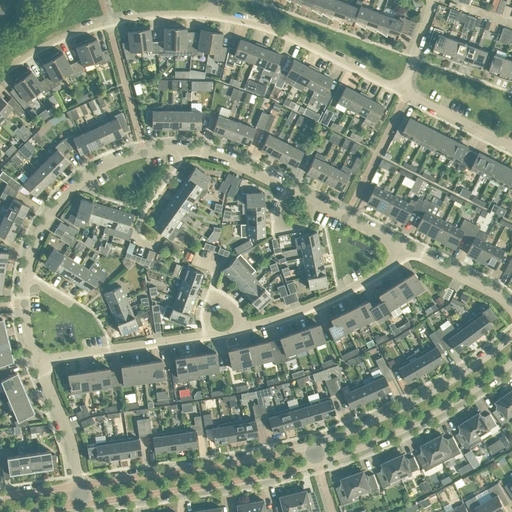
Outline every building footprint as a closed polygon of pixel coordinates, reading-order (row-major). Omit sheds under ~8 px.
[(311,11),(312,9),(312,8),(314,0),(302,0),(301,5),(311,11)] [(322,15),(323,12),(326,0),(314,0),(312,8),(312,9),(322,15)] [(333,19),(334,16),(333,16),(339,1),(337,0),(326,0),(323,12),(333,19)] [(350,4),(344,20),(354,26),(356,22),(360,8),(361,6),(362,2),(358,0),(355,6),(350,4)] [(500,0),(496,12),(502,14),(507,1),(504,0),(500,0)] [(344,22),(344,20),(350,4),(339,1),(333,16),(334,16),(344,22)] [(360,8),(356,22),(366,28),(367,26),(366,25),(372,10),(361,6),(360,8)] [(377,32),(378,29),(377,29),(383,14),(372,10),(366,25),(367,26),(377,32)] [(458,11),(457,15),(455,19),(461,22),(464,13),(458,11)] [(387,35),(388,33),(393,17),(383,14),(377,29),(378,29),(387,35)] [(464,26),(473,29),(477,18),(468,15),(465,22),(464,26)] [(393,17),(388,33),(398,39),(401,32),(412,36),(417,22),(400,16),(399,19),(393,17)] [(174,53),(175,25),(167,25),(167,28),(163,28),(163,41),(157,42),(158,54),(163,53),(174,53)] [(175,25),(174,53),(185,54),(191,54),(192,42),(186,42),(186,28),(182,28),(183,25),(175,25)] [(153,54),(158,54),(157,42),(151,42),(149,28),(146,29),(145,26),(138,27),(141,50),(147,50),(147,54),(153,54)] [(135,51),(141,50),(138,27),(130,28),(130,31),(127,31),(129,45),(122,46),(126,59),(136,58),(135,51)] [(192,42),(191,54),(196,55),(201,55),(202,50),(208,51),(212,29),(204,27),(203,29),(200,29),(198,43),(192,42)] [(499,41),(510,44),(511,37),(511,30),(504,27),(499,41)] [(432,51),(442,55),(449,37),(442,35),(443,31),(435,28),(429,43),(435,45),(432,51)] [(212,29),(208,51),(214,52),(213,59),(223,61),(226,47),(220,46),(222,33),(219,32),(219,30),(212,29)] [(442,55),(452,58),(458,41),(449,37),(442,55)] [(92,38),(85,40),(93,62),(99,60),(100,64),(111,61),(106,49),(101,51),(96,39),(93,40),(92,38)] [(243,59),(250,43),(239,39),(235,49),(229,47),(224,65),(232,68),(234,62),(235,64),(238,65),(241,65),(243,59)] [(80,59),(74,62),(80,73),(85,71),(83,66),(93,62),(85,40),(77,43),(78,45),(75,47),(80,59)] [(452,58),(462,62),(468,44),(458,41),(452,58)] [(243,59),(253,63),(260,44),(255,42),(254,45),(250,43),(243,59)] [(253,63),(263,67),(270,50),(265,48),(266,46),(260,44),(253,63)] [(462,62),(471,65),(478,48),(468,44),(462,62)] [(478,48),(471,65),(481,69),(488,51),(478,48)] [(274,71),(280,54),(270,50),(263,67),(261,73),(271,77),(273,71),(274,71)] [(58,52),(51,56),(63,76),(68,73),(70,78),(75,75),(80,73),(74,62),(69,65),(62,53),(59,54),(58,52)] [(489,72),(499,75),(505,58),(495,54),(489,72)] [(49,75),(44,79),(51,89),(55,86),(60,83),(57,79),(63,76),(51,56),(45,60),(46,62),(43,63),(49,75)] [(499,75),(508,79),(511,68),(511,60),(505,58),(499,75)] [(294,80),(295,80),(303,64),(293,59),(287,71),(281,69),(276,81),(280,83),(281,81),(291,86),(294,80)] [(295,80),(305,85),(314,67),(309,65),(308,67),(303,64),(295,80)] [(305,85),(314,90),(322,74),(318,72),(319,70),(314,67),(305,85)] [(27,71),(20,76),(34,94),(43,88),(46,92),(51,89),(44,79),(39,82),(31,71),(28,73),(27,71)] [(314,90),(311,96),(316,99),(315,100),(325,105),(331,94),(326,91),(332,79),(322,74),(314,90)] [(34,94),(20,76),(14,80),(16,82),(13,84),(21,95),(16,99),(24,108),(32,102),(29,98),(34,94)] [(211,81),(191,81),(191,91),(211,91),(211,81)] [(139,83),(133,85),(136,95),(142,93),(139,83)] [(336,102),(346,107),(354,91),(344,86),(336,102)] [(346,107),(356,112),(365,94),(360,91),(359,93),(354,91),(346,107)] [(356,112),(365,117),(373,101),(369,99),(370,96),(365,94),(356,112)] [(0,96),(0,111),(4,116),(11,109),(19,116),(23,111),(14,100),(9,105),(0,96)] [(373,101),(365,117),(375,122),(371,128),(377,131),(382,121),(377,118),(383,106),(373,101)] [(271,109),(278,112),(281,106),(274,103),(271,109)] [(153,110),(145,110),(145,122),(151,122),(151,128),(161,128),(161,110),(161,105),(153,107),(153,110)] [(32,108),(27,112),(31,117),(36,114),(32,108)] [(161,128),(171,128),(171,111),(161,110),(161,128)] [(171,128),(180,128),(181,111),(171,111),(171,128)] [(180,128),(190,129),(190,111),(181,111),(180,128)] [(190,111),(190,129),(200,129),(200,111),(190,111)] [(255,126),(262,129),(268,114),(261,111),(255,126)] [(114,119),(107,122),(115,138),(124,134),(123,132),(126,130),(127,130),(129,129),(121,112),(113,116),(114,119)] [(268,114),(262,129),(268,132),(274,117),(268,114)] [(212,132),(221,135),(227,118),(218,115),(212,132)] [(322,117),(319,122),(326,126),(328,121),(322,117)] [(402,135),(411,139),(420,122),(410,117),(409,119),(404,117),(398,127),(398,128),(393,138),(399,141),(402,135)] [(221,135),(230,138),(236,122),(227,118),(221,135)] [(97,121),(88,126),(90,130),(97,146),(106,142),(99,126),(97,121)] [(99,126),(106,142),(115,138),(107,122),(99,126)] [(230,138),(239,141),(245,125),(236,122),(230,138)] [(411,139),(421,144),(430,127),(420,122),(411,139)] [(245,125),(239,141),(249,145),(255,128),(245,125)] [(421,144),(431,149),(439,132),(430,127),(421,144)] [(27,129),(23,133),(28,137),(31,133),(27,129)] [(90,130),(81,134),(89,150),(97,146),(90,130)] [(431,149),(440,154),(449,137),(439,132),(431,149)] [(28,137),(23,133),(19,137),(24,141),(28,137)] [(40,139),(34,133),(31,137),(36,142),(40,139)] [(71,135),(62,140),(69,150),(76,147),(80,154),(89,150),(81,134),(73,138),(71,135)] [(260,150),(269,154),(277,138),(268,134),(260,150)] [(440,154),(450,159),(459,142),(449,137),(440,154)] [(269,154),(277,158),(285,143),(277,138),(269,154)] [(24,144),(30,149),(33,146),(28,140),(24,144)] [(56,149),(50,156),(62,168),(69,161),(64,156),(69,150),(62,140),(54,147),(56,149)] [(463,171),(466,166),(473,152),(468,149),(469,147),(459,142),(450,159),(459,163),(457,168),(463,171)] [(277,158),(286,163),(294,147),(285,143),(277,158)] [(12,144),(8,148),(12,152),(16,148),(12,144)] [(17,150),(23,156),(26,152),(21,147),(17,150)] [(294,147),(286,163),(295,167),(303,151),(294,147)] [(12,152),(8,148),(4,152),(8,156),(12,152)] [(315,177),(323,161),(325,157),(316,152),(306,173),(315,177)] [(470,169),(480,174),(489,157),(479,152),(478,154),(473,152),(466,166),(471,168),(470,169)] [(10,157),(16,163),(19,159),(14,154),(10,157)] [(50,156),(43,163),(56,175),(62,168),(50,156)] [(349,171),(350,172),(355,174),(362,160),(356,157),(350,169),(349,171)] [(480,174),(490,179),(499,162),(489,157),(480,174)] [(380,163),(379,165),(386,169),(389,163),(389,162),(382,159),(380,163)] [(315,177),(323,181),(331,166),(323,161),(315,177)] [(490,179),(500,184),(508,167),(499,162),(490,179)] [(43,163),(36,169),(49,182),(56,175),(43,163)] [(342,165),(340,170),(332,186),(341,190),(350,172),(349,171),(350,169),(342,165)] [(323,181),(332,186),(340,170),(331,166),(323,181)] [(194,167),(188,176),(202,187),(209,177),(194,167)] [(500,184),(509,188),(511,183),(511,168),(508,167),(500,184)] [(36,169),(29,176),(42,189),(49,182),(36,169)] [(5,182),(6,183),(17,191),(21,185),(9,176),(5,182)] [(42,189),(29,176),(22,183),(35,196),(42,189)] [(188,176),(182,184),(197,195),(196,195),(200,198),(207,190),(202,187),(188,176)] [(414,182),(420,186),(423,180),(417,177),(414,182)] [(229,183),(224,181),(222,180),(218,190),(224,193),(229,183)] [(11,202),(8,207),(24,215),(28,206),(13,199),(17,191),(6,183),(2,192),(8,195),(6,200),(11,202)] [(182,184),(176,192),(191,203),(196,195),(197,195),(182,184)] [(231,185),(227,194),(233,197),(238,188),(231,185)] [(367,203),(377,208),(385,191),(375,186),(367,203)] [(462,190),(460,194),(467,198),(470,192),(464,189),(464,191),(462,190)] [(377,208),(386,213),(395,196),(385,191),(377,208)] [(176,192),(170,200),(185,211),(191,203),(176,192)] [(264,204),(263,193),(245,193),(241,193),(242,205),(245,205),(264,204)] [(386,213),(396,218),(405,201),(395,196),(386,213)] [(413,208),(419,211),(424,200),(419,198),(417,201),(411,199),(409,203),(405,201),(396,218),(406,223),(413,208)] [(84,228),(86,220),(92,202),(81,199),(73,224),(84,228)] [(440,206),(425,199),(424,200),(419,211),(424,214),(417,228),(427,233),(435,216),(440,206)] [(170,200),(165,208),(179,219),(180,219),(185,211),(170,200)] [(86,220),(96,223),(101,205),(92,202),(86,220)] [(491,210),(497,213),(500,207),(494,203),(491,210)] [(245,205),(246,214),(264,214),(264,204),(245,205)] [(96,223),(105,226),(111,208),(101,205),(96,223)] [(8,207),(4,216),(20,223),(24,215),(8,207)] [(500,207),(497,213),(503,216),(507,210),(500,207)] [(103,232),(113,235),(120,211),(111,208),(105,226),(103,232)] [(165,208),(159,216),(179,230),(178,231),(181,233),(183,229),(180,226),(184,222),(180,219),(179,219),(165,208)] [(120,211),(113,235),(128,240),(132,229),(128,228),(132,215),(120,211)] [(246,214),(246,224),(264,224),(264,214),(246,214)] [(4,216),(0,223),(0,224),(15,232),(20,223),(4,216)] [(179,230),(159,216),(152,226),(171,241),(178,231),(179,230)] [(427,233),(436,238),(445,221),(435,216),(427,233)] [(463,234),(469,236),(475,224),(464,218),(459,228),(454,226),(446,243),(456,248),(463,234)] [(436,238),(446,243),(454,226),(445,221),(436,238)] [(0,235),(11,241),(15,232),(0,224),(0,235)] [(264,224),(246,224),(240,224),(240,237),(246,237),(264,236),(264,224)] [(477,258),(485,242),(489,235),(483,232),(479,230),(481,227),(475,224),(469,236),(474,239),(467,253),(477,258)] [(65,231),(74,236),(78,230),(69,225),(65,231)] [(319,244),(316,232),(299,236),(299,237),(294,238),(296,249),(301,248),(319,244)] [(63,233),(60,239),(69,245),(72,239),(63,233)] [(477,258),(486,263),(495,246),(485,242),(477,258)] [(301,248),(303,257),(321,254),(319,244),(301,248)] [(495,246),(486,263),(496,268),(505,251),(495,246)] [(44,263),(53,269),(63,254),(53,248),(44,263)] [(190,261),(193,254),(187,252),(184,258),(190,261)] [(53,269),(62,275),(71,259),(63,254),(53,269)] [(222,270),(237,286),(250,274),(254,270),(239,254),(222,270)] [(303,257),(305,267),(323,264),(321,254),(303,257)] [(62,275),(70,280),(80,265),(71,259),(62,275)] [(88,270),(79,285),(89,292),(97,279),(102,282),(107,274),(91,264),(88,270)] [(305,267),(307,277),(324,273),(323,264),(305,267)] [(70,280),(79,285),(88,270),(80,265),(70,280)] [(176,277),(182,279),(199,285),(203,274),(181,265),(176,277)] [(324,273),(307,277),(309,288),(327,285),(324,273)] [(413,273),(404,278),(414,294),(423,288),(413,273)] [(237,286),(243,293),(257,281),(250,274),(237,286)] [(404,278),(396,284),(406,300),(414,294),(404,278)] [(182,279),(179,288),(196,295),(199,285),(182,279)] [(243,293),(250,300),(264,288),(257,281),(243,293)] [(286,284),(289,294),(296,291),(293,281),(286,284)] [(396,284),(387,289),(397,305),(400,310),(409,305),(406,300),(396,284)] [(277,287),(280,297),(287,295),(283,285),(277,287)] [(104,293),(109,305),(126,298),(121,286),(104,293)] [(179,288),(175,298),(192,304),(196,295),(179,288)] [(264,288),(250,300),(258,309),(271,297),(264,288)] [(382,301),(376,304),(384,318),(391,314),(389,310),(397,305),(387,289),(378,295),(382,301)] [(459,298),(466,302),(469,296),(462,293),(459,298)] [(434,299),(438,305),(443,301),(440,296),(434,299)] [(109,305),(113,314),(129,307),(126,298),(109,305)] [(175,298),(172,307),(189,313),(192,304),(175,298)] [(368,301),(358,305),(366,322),(375,318),(377,322),(384,318),(376,304),(371,307),(368,301)] [(478,307),(481,311),(472,317),(483,332),(487,330),(487,329),(492,326),(489,321),(496,316),(488,306),(483,304),(478,307)] [(189,313),(172,307),(167,305),(163,316),(168,317),(168,318),(185,324),(189,313)] [(358,305),(349,310),(357,327),(366,322),(358,305)] [(113,314),(116,323),(133,316),(129,307),(113,314)] [(133,316),(116,323),(121,333),(142,324),(139,317),(142,316),(142,317),(144,318),(148,316),(146,310),(133,316)] [(349,310),(340,314),(348,331),(357,327),(349,310)] [(152,312),(154,323),(161,322),(159,311),(152,312)] [(348,331),(340,314),(330,319),(333,324),(328,327),(334,342),(341,339),(339,336),(348,331)] [(472,317),(463,324),(474,339),(483,332),(483,333),(483,332),(472,317)] [(318,324),(308,327),(315,345),(325,342),(318,324)] [(440,327),(434,331),(442,343),(447,339),(456,351),(462,348),(466,345),(455,330),(451,324),(442,331),(440,327)] [(463,324),(455,330),(466,345),(474,339),(463,324)] [(308,327),(299,331),(305,349),(315,345),(308,327)] [(299,331),(289,334),(295,352),(305,349),(299,331)] [(430,347),(425,350),(434,366),(438,363),(444,360),(436,346),(442,343),(434,331),(428,335),(435,346),(431,349),(430,347)] [(283,347),(276,349),(280,362),(287,360),(297,357),(295,352),(289,334),(279,338),(280,338),(283,347)] [(0,341),(0,352),(10,350),(7,340),(0,341)] [(268,341),(258,343),(262,362),(272,359),(273,364),(280,362),(276,349),(270,351),(268,342),(268,341)] [(258,343),(248,346),(252,364),(262,362),(258,343)] [(248,346),(238,348),(242,366),(252,364),(248,346)] [(242,366),(238,348),(227,350),(232,369),(242,366)] [(413,351),(414,353),(425,371),(434,366),(425,350),(420,353),(417,348),(413,351)] [(12,361),(10,350),(0,352),(0,368),(5,368),(4,363),(12,361)] [(215,352),(205,354),(208,372),(218,371),(218,367),(215,352)] [(407,362),(415,376),(416,376),(425,371),(414,353),(405,358),(406,360),(408,362),(407,362)] [(205,354),(195,355),(198,374),(208,372),(205,354)] [(195,355),(185,357),(188,375),(188,380),(198,379),(198,374),(195,355)] [(359,355),(352,358),(354,362),(355,363),(362,360),(359,355)] [(375,360),(382,374),(388,370),(381,356),(375,360)] [(175,364),(170,365),(173,383),(178,382),(188,380),(188,375),(185,357),(174,358),(175,364)] [(161,360),(151,362),(154,380),(164,379),(161,360)] [(407,362),(408,362),(406,360),(401,363),(402,365),(398,368),(406,382),(411,379),(415,376),(407,362)] [(151,362),(141,363),(144,382),(154,380),(151,362)] [(141,363),(131,365),(134,383),(144,382),(141,363)] [(121,372),(115,373),(117,386),(134,383),(131,365),(120,366),(121,372)] [(109,368),(98,370),(101,388),(117,386),(115,373),(110,374),(109,368)] [(0,391),(4,390),(21,383),(16,373),(8,376),(6,370),(0,371),(0,391)] [(98,370),(88,371),(91,390),(101,388),(98,370)] [(88,371),(78,373),(81,391),(91,390),(88,371)] [(81,391),(78,373),(68,374),(70,393),(81,391)] [(377,375),(372,378),(380,395),(384,393),(390,390),(383,375),(378,378),(377,375)] [(336,376),(330,378),(336,393),(342,391),(341,388),(336,376)] [(363,382),(362,382),(370,399),(379,395),(380,395),(372,378),(371,376),(362,380),(363,382)] [(303,381),(301,378),(296,380),(298,387),(304,385),(303,381)] [(336,393),(330,378),(324,381),(330,395),(336,393)] [(362,382),(352,386),(360,403),(370,399),(362,382)] [(4,390),(8,400),(25,393),(21,383),(4,390)] [(360,403),(352,386),(347,389),(346,386),(341,388),(342,391),(350,408),(356,405),(360,403)] [(257,396),(256,390),(242,391),(243,398),(257,396)] [(8,400),(13,410),(29,403),(25,393),(8,400)] [(124,395),(125,403),(135,402),(134,393),(124,395)] [(511,413),(511,403),(505,395),(496,401),(498,405),(497,405),(497,406),(497,407),(497,408),(498,408),(493,412),(502,425),(509,420),(507,417),(511,413)] [(256,398),(258,404),(261,416),(267,415),(262,396),(256,398)] [(297,397),(288,399),(290,406),(299,403),(297,397)] [(325,397),(319,399),(324,417),(329,415),(335,413),(330,398),(325,400),(325,397)] [(319,399),(309,402),(314,420),(324,417),(319,399)] [(182,402),(183,411),(194,409),(193,400),(182,402)] [(309,402),(298,405),(304,423),(314,420),(309,402)] [(29,403),(13,410),(17,420),(14,421),(16,426),(28,424),(25,416),(33,413),(29,403)] [(258,404),(252,405),(254,417),(261,416),(258,404)] [(298,405),(288,409),(293,426),(304,423),(298,405)] [(82,411),(82,410),(75,412),(78,419),(89,414),(87,409),(82,411)] [(288,409),(278,412),(283,429),(293,426),(288,409)] [(283,429),(278,412),(272,413),(273,416),(268,417),(272,432),(279,431),(283,429)] [(479,412),(469,418),(479,435),(497,425),(490,413),(485,417),(484,416),(483,416),(482,415),(481,416),(479,412)] [(202,415),(204,426),(212,425),(210,413),(202,415)] [(190,431),(184,432),(187,448),(191,447),(198,446),(195,430),(202,429),(200,415),(193,416),(194,424),(190,425),(190,431)] [(80,422),(82,427),(94,423),(91,417),(80,422)] [(149,418),(143,419),(145,435),(151,434),(149,418)] [(479,435),(469,418),(459,425),(461,428),(461,429),(460,429),(460,430),(460,431),(461,431),(455,435),(462,446),(464,445),(468,448),(482,439),(479,435)] [(145,435),(143,419),(136,420),(138,436),(145,435)] [(249,419),(243,420),(246,438),(251,437),(257,436),(254,420),(249,421),(249,419)] [(243,420),(232,422),(236,440),(246,438),(243,420)] [(232,422),(222,423),(225,442),(225,441),(236,440),(232,422)] [(225,442),(222,423),(216,424),(217,427),(211,428),(214,443),(220,442),(225,442)] [(35,426),(36,432),(48,430),(47,424),(35,426)] [(184,429),(173,431),(176,449),(186,447),(186,448),(187,448),(184,432),(184,429)] [(173,431),(163,432),(165,451),(166,451),(166,450),(176,449),(173,431)] [(165,451),(163,432),(157,433),(157,436),(152,436),(154,452),(161,451),(165,451)] [(442,434),(432,440),(443,462),(461,452),(453,436),(447,439),(446,438),(445,438),(444,438),(442,434)] [(133,437),(127,438),(130,456),(134,455),(141,454),(138,438),(133,439),(133,437)] [(127,438),(116,439),(119,457),(129,456),(130,456),(127,438)] [(116,439),(106,441),(108,459),(109,459),(119,457),(116,439)] [(443,462),(432,440),(421,445),(423,449),(422,449),(422,450),(422,451),(422,452),(417,455),(425,471),(443,462)] [(108,459),(106,441),(86,444),(88,459),(97,458),(97,461),(104,460),(108,459)] [(50,450),(39,451),(41,469),(52,467),(57,466),(55,454),(50,455),(50,450)] [(471,450),(465,454),(468,459),(475,455),(471,450)] [(39,451),(28,453),(30,471),(41,469),(39,451)] [(28,453),(17,455),(20,472),(30,471),(28,453)] [(20,472),(17,455),(7,456),(6,454),(0,455),(0,457),(2,468),(8,467),(9,474),(20,472)] [(403,454),(393,459),(401,476),(419,468),(414,456),(408,459),(408,458),(407,458),(407,457),(406,457),(405,457),(403,454)] [(401,476),(393,459),(382,463),(383,467),(383,468),(382,468),(382,469),(382,470),(377,473),(383,487),(391,484),(390,481),(401,476)] [(493,470),(498,466),(495,461),(490,465),(493,470)] [(472,468),(469,463),(463,466),(466,472),(472,468)] [(364,471),(353,475),(359,493),(370,489),(371,492),(379,489),(374,474),(368,476),(368,475),(367,475),(367,474),(366,474),(365,474),(364,471)] [(359,493),(353,475),(342,479),(343,482),(342,483),(342,484),(341,484),(341,485),(336,487),(342,504),(353,500),(353,495),(359,493)] [(457,488),(465,484),(461,478),(454,482),(457,488)] [(430,489),(426,480),(420,483),(424,492),(430,489)] [(492,497),(486,500),(492,511),(506,511),(507,511),(500,498),(505,495),(498,483),(488,489),(492,497)] [(305,490),(292,493),(296,511),(300,511),(305,511),(320,511),(316,499),(308,501),(305,490)] [(296,511),(292,493),(279,496),(282,507),(275,509),(276,511),(296,511)] [(492,511),(486,500),(480,504),(476,495),(465,501),(471,511),(474,511),(477,511),(492,511)] [(431,504),(428,497),(421,501),(424,507),(431,504)] [(263,500),(250,502),(251,511),(271,511),(271,510),(265,511),(263,500)] [(251,511),(250,502),(236,504),(237,511),(251,511)] [(446,511),(467,511),(464,503),(446,511)]
